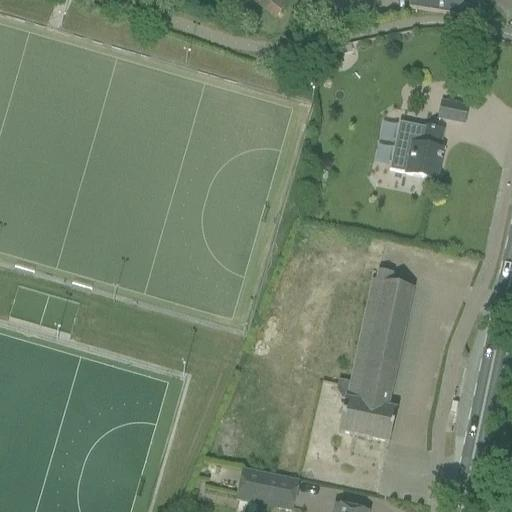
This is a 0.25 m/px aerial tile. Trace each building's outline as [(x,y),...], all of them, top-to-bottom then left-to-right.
[(248,0),(275,21),(290,2),(286,0),(248,0)] [(408,0),(409,6),(470,20),(483,22),(485,9),(482,9),(484,0),(408,0)] [(326,51),(304,56),(307,67),(329,62),(326,51)] [(440,104),(438,120),(462,125),(465,110),(440,104)] [(406,177),(435,183),(442,153),(438,152),(442,133),(421,128),(417,145),(414,145),(417,130),(400,126),(391,171),(406,174),(406,177)] [(378,273),(376,283),(390,286),(392,276),(378,273)] [(412,291),(390,286),(376,283),(376,284),(372,284),(351,385),(338,383),(336,393),(342,402),(345,403),(338,435),(389,445),(396,413),(387,411),(412,291)] [(293,511),(299,485),(241,474),(235,502),(283,511),(293,511)]
